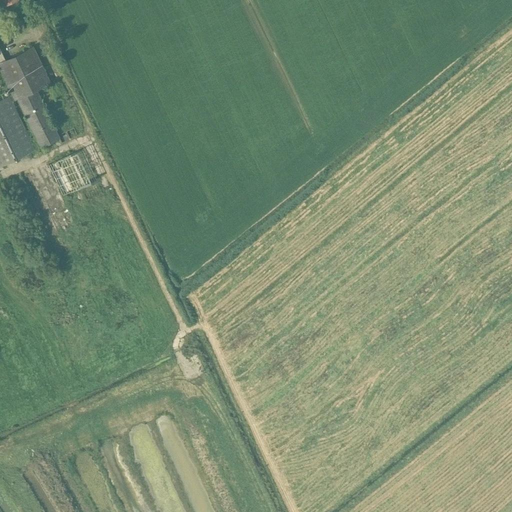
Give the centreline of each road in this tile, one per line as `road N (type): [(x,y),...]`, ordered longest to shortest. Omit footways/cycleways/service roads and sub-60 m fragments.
road 1 (track): [(183,331),(24,0)]
road 2 (track): [(244,282),(183,331),(172,346),(175,363),(0,450)]
